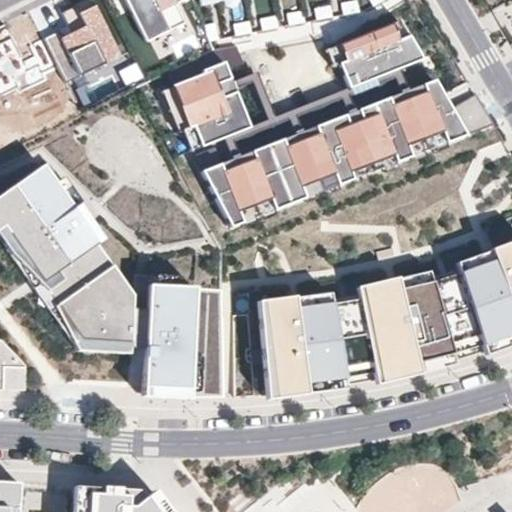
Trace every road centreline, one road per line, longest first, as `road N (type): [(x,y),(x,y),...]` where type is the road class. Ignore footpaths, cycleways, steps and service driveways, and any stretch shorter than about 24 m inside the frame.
road 1 (unknown): [(511,168),(329,254),(221,268),(118,155),(6,0)]
road 2 (residential): [(0,438),(256,440),(364,425),(511,388)]
